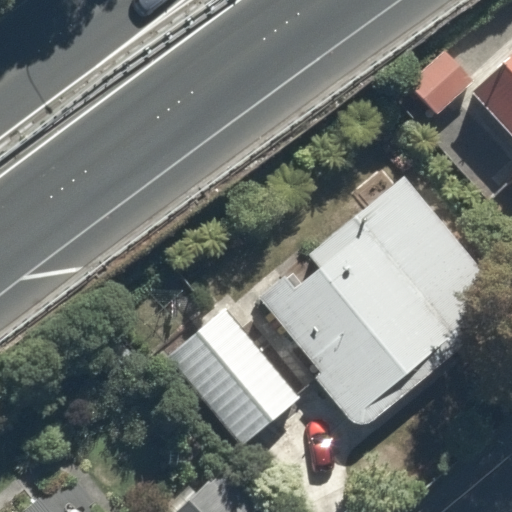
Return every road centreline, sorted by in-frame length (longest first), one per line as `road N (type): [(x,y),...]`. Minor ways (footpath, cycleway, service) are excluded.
road 1 (trunk): [(327,0),(0,240)]
road 2 (trunk): [(0,83),(107,0)]
